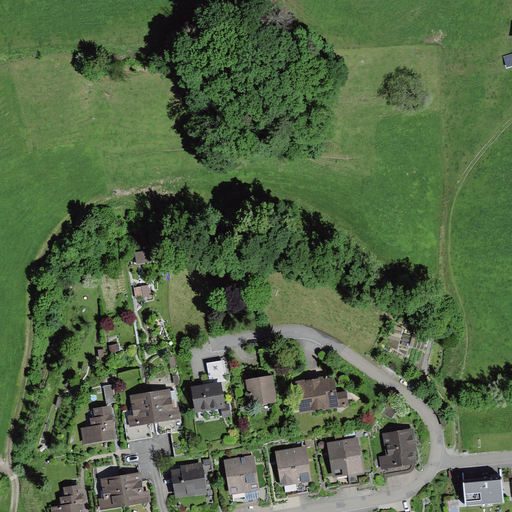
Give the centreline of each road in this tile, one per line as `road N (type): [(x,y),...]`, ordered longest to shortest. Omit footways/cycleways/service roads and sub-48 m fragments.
road 1 (residential): [(312,511),(395,499),(424,482),(435,463),(429,423),(317,337),(282,333),(217,348)]
road 2 (track): [(14,511),(9,445),(25,383),(37,262),(67,221),(124,187)]
